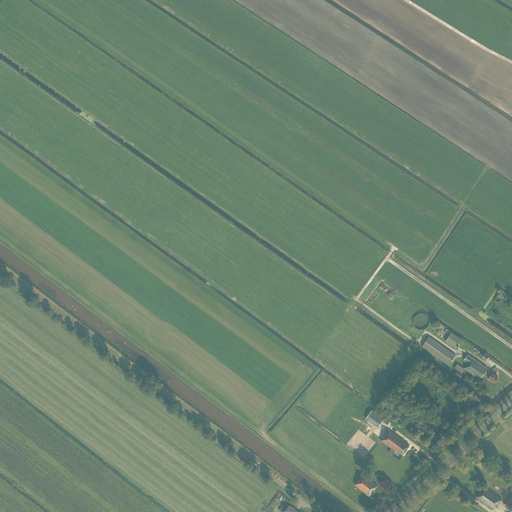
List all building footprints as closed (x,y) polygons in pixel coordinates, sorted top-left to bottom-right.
[(413,320),(413,322),(413,323),(414,325),(415,326),(416,328),(417,329),(418,329),(420,330),(422,330),(423,330),(425,329),(426,328),(428,327),(428,326),(429,324),(429,322),(429,321),(429,319),(428,318),(427,316),(426,315),(424,314),(422,314),(421,314),(419,314),(418,315),(416,316),(415,317),(414,318),(413,320)] [(455,348),(461,340),(451,333),(445,341),(455,348)] [(448,365),(455,355),(429,337),(422,347),(448,365)] [(464,360),(467,363),(466,365),(467,366),(465,369),(480,379),(482,375),(483,376),(484,374),(489,378),(488,378),(494,383),(498,377),(492,373),(487,370),(488,368),(468,354),(464,360)] [(453,368),(461,374),(464,369),(457,364),(453,368)] [(367,417),(379,426),(385,418),(373,409),(367,417)] [(415,428),(420,421),(414,417),(409,424),(415,428)] [(430,437),(433,434),(429,430),(430,429),(426,426),(421,432),(425,435),(426,434),(430,437)] [(402,455),(409,446),(404,442),(405,442),(389,430),(387,433),(386,433),(381,439),(380,439),(380,440),(397,452),(402,455)] [(374,489),(377,486),(372,482),(372,481),(364,474),(361,477),(354,485),(368,496),(369,496),(372,493),(375,490),(374,489)] [(496,508),(502,499),(487,489),(486,490),(483,487),(476,497),(479,499),(479,500),(492,510),(495,507),(496,508)] [(511,510),(511,508),(511,494),(510,493),(503,503),(511,510)]
